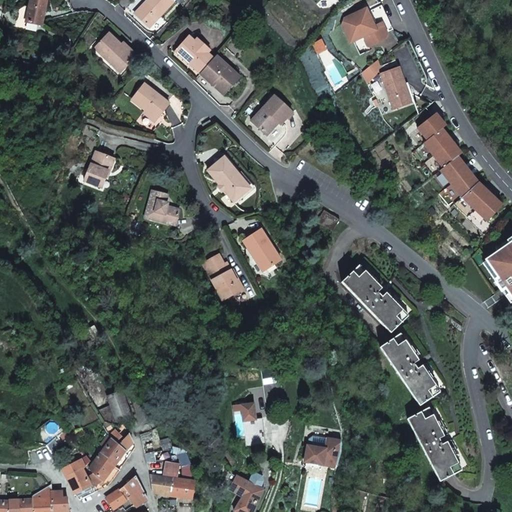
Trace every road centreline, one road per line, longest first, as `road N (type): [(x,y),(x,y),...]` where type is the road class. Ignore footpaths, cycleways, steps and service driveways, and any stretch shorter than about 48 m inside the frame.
road 1 (residential): [(475,317),(363,224),(266,165),(204,107)]
road 2 (residential): [(511,190),(462,128),(401,0)]
road 3 (residential): [(475,317),(468,337),(485,483),(482,495),(451,487)]
road 4 (unclassified): [(204,107),(190,121),(183,148),(233,266)]
road 5 (residential): [(204,107),(90,0)]
road 6 (unknown): [(368,228),(344,246),(334,280),(342,301),(381,342)]
